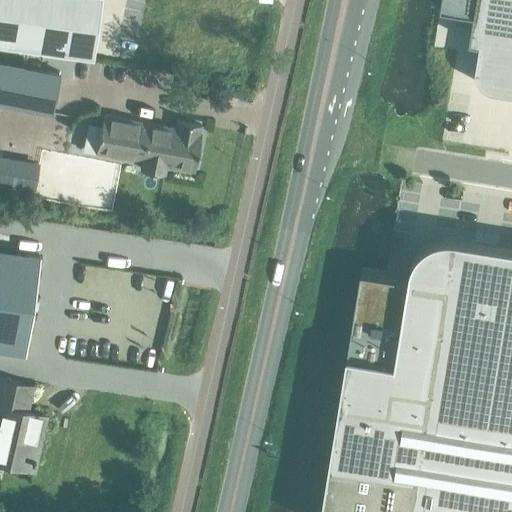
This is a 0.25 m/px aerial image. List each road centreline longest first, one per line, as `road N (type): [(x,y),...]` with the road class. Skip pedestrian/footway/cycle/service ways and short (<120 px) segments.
road 1 (primary): [(230,511),(346,0)]
road 2 (unclassified): [(179,511),(292,0)]
road 3 (unknown): [(204,399),(56,364),(76,245),(231,276)]
